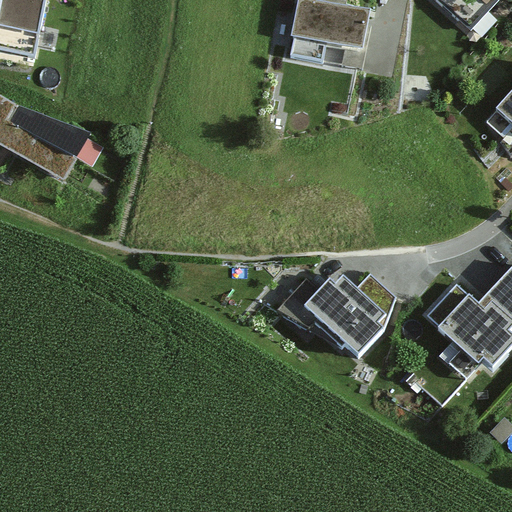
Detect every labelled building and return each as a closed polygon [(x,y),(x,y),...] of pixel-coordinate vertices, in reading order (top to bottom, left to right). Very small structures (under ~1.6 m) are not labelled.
[(2,0),(0,20),(0,42),(42,48),(48,0),(2,0)] [(507,0),(442,0),(475,33),(507,0)] [(295,5),(283,67),(354,81),(366,18),(295,5)] [(511,95),(496,112),(511,126),(511,95)] [(64,142),(0,109),(0,164),(41,186),(64,142)] [(300,282),(280,307),(352,364),(400,304),(367,279),(354,295),(335,280),(321,298),(300,282)] [(461,295),(431,323),(482,379),(510,353),(499,340),(511,328),(511,281),(477,313),(461,295)]
